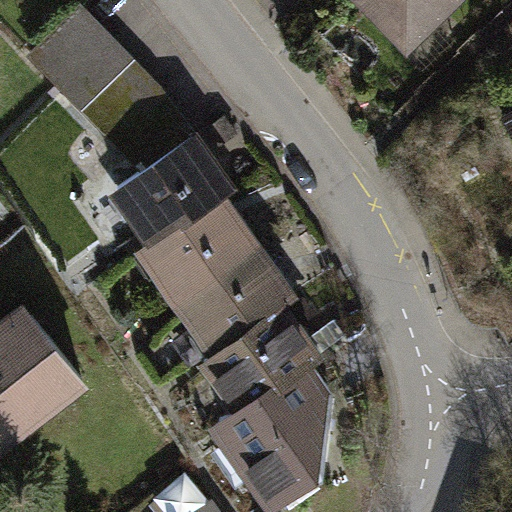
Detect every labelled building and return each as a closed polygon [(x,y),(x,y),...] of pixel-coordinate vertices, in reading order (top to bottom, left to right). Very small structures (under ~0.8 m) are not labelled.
[(423,0),(456,34),(492,0),(423,0)] [(194,227),(248,188),(124,27),(67,73),(194,227)] [(174,241),(204,282),(272,233),(277,229),(248,188),(194,227),(174,241)] [(198,285),(228,326),(301,273),(272,233),(204,282),(198,285)] [(228,326),(257,367),(322,320),(331,314),(301,273),(228,326)] [(0,408),(29,444),(94,390),(28,310),(0,333),(0,408)] [(248,373),(278,414),(343,366),(351,361),(322,320),(257,367),(248,373)] [(278,414),(270,419),(321,491),(353,468),(360,389),(343,366),(278,414)] [(223,511),(214,499),(198,511),(223,511)]
